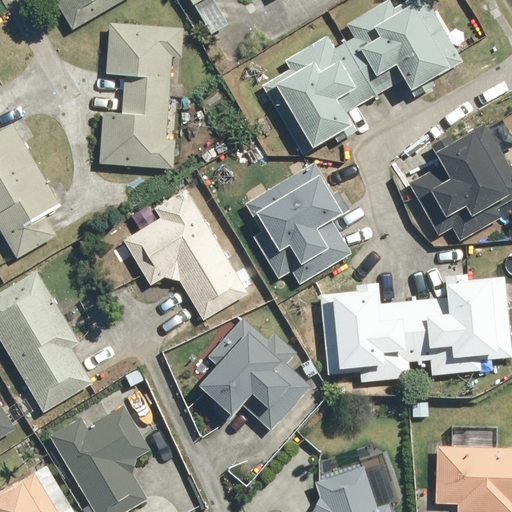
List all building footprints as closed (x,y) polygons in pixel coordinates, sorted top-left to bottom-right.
[(59,0),(76,29),(127,0),(59,0)] [(197,0),(216,33),(233,23),(220,0),(197,0)] [(265,86),(307,156),(361,124),(354,111),(412,77),(420,89),(459,66),(455,59),(463,54),(430,0),(409,0),(399,7),(394,0),(391,0),(352,23),(360,37),(340,48),(332,35),(289,60),(294,69),(265,86)] [(104,163),(179,168),(181,139),(171,138),(177,56),(188,57),(190,27),(115,21),(111,73),(129,75),(127,112),(108,111),(104,163)] [(0,221),(21,258),(62,234),(50,215),(66,205),(18,123),(2,132),(0,128),(0,221)] [(511,202),(511,159),(491,123),(461,140),(457,133),(436,145),(447,164),(413,183),(446,240),(458,233),(462,241),(507,216),(502,208),(511,202)] [(322,160),(250,202),(266,231),(257,236),(282,278),(296,270),(303,283),(323,271),(326,276),(352,260),(350,256),(356,252),(337,221),(353,212),(322,160)] [(254,293),(191,188),(159,207),(164,217),(127,239),(155,285),(169,277),(184,280),(207,320),(254,293)] [(41,270),(0,294),(0,330),(48,412),(98,383),(77,348),(85,343),(41,270)] [(324,294),(332,374),(364,371),(366,382),(415,377),(413,362),(435,360),(436,375),(486,370),(485,360),(511,357),(511,301),(509,275),(473,279),(472,273),(449,275),(451,296),(387,303),(386,288),(384,289),(383,282),(360,284),(361,290),(324,294)] [(273,339),(249,316),(212,355),(222,364),(203,384),(222,402),(224,399),(240,415),(249,406),(276,430),(317,386),(297,367),(305,358),(300,353),(302,352),(280,331),(273,339)] [(0,440),(21,428),(0,393),(0,440)] [(85,417),(53,436),(99,511),(130,511),(152,499),(138,474),(142,457),(156,449),(129,405),(92,427),(85,417)] [(511,511),(511,445),(441,443),(439,502),(461,502),(461,511),(475,511),(511,511)] [(381,505),(368,463),(318,479),(323,495),(316,509),(307,511),(395,511),(392,501),(381,505)] [(0,511),(79,511),(51,465),(0,495),(0,511)]
